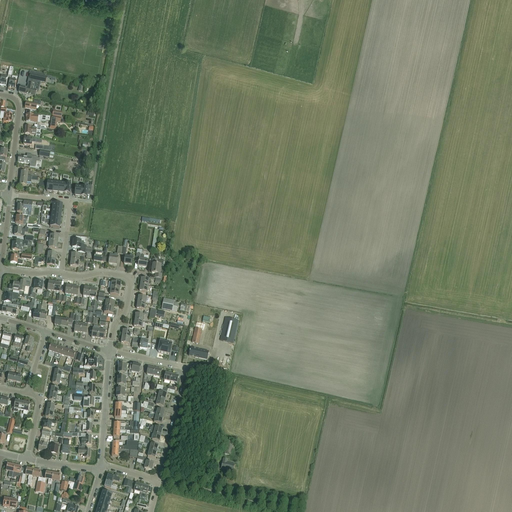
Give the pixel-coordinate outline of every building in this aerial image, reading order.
[(31,72),(29,80),(46,84),(48,75),(31,72)] [(12,77),(11,80),(10,80),(8,89),(14,90),(14,91),(17,78),(12,77)] [(20,87),(18,93),(35,97),(37,91),(33,90),(34,85),(28,84),(27,88),(20,87)] [(33,105),(26,103),(25,109),(36,111),(37,105),(40,106),(41,102),(34,101),(33,105)] [(3,122),(6,122),(11,123),(12,115),(6,114),(7,109),(1,109),(0,112),(0,115),(0,118),(3,119),(3,122)] [(26,115),(26,118),(26,123),(32,123),(40,124),(40,121),(46,121),(46,117),(41,116),(41,117),(33,116),(33,115),(26,114),(26,115)] [(57,118),(51,117),(49,129),(56,130),(57,118)] [(44,127),(41,126),(35,126),(34,128),(31,128),(25,127),(25,134),(30,135),(36,136),(37,130),(41,131),(41,130),(46,130),(46,129),(44,127)] [(51,152),(40,150),(39,157),(49,159),(49,158),(53,159),(54,153),(50,153),(51,152)] [(40,159),(37,158),(37,157),(31,156),(27,155),(27,158),(19,157),(18,163),(30,164),(30,167),(35,168),(36,162),(39,162),(40,159)] [(20,179),(37,181),(38,178),(31,177),(31,176),(27,175),(28,173),(21,172),(20,179)] [(27,182),(30,183),(39,184),(39,188),(43,188),(44,182),(37,181),(20,179),(20,182),(19,182),(19,185),(20,185),(20,186),(26,186),(27,182)] [(82,187),(80,197),(84,198),(86,198),(87,195),(90,195),(92,186),(88,186),(88,188),(86,187),(82,187)] [(17,213),(22,213),(21,215),(27,216),(29,216),(31,216),(31,213),(32,207),(32,202),(28,202),(23,201),(23,206),(17,205),(17,213)] [(29,222),(29,218),(16,217),(16,221),(16,224),(15,223),(15,224),(19,224),(23,225),(23,221),(29,222)] [(151,229),(148,249),(151,249),(151,250),(154,250),(155,250),(156,243),(158,230),(158,228),(155,227),(155,230),(151,229)] [(14,235),(20,236),(24,237),(24,233),(27,233),(28,228),(24,228),(24,230),(15,229),(14,235)] [(73,240),(72,248),(78,249),(78,252),(80,253),(85,253),(86,246),(83,245),(84,242),(85,242),(85,238),(76,237),(75,238),(75,241),(73,240)] [(13,243),(12,250),(17,251),(19,251),(19,248),(19,247),(24,248),(24,246),(27,247),(28,247),(28,244),(30,244),(30,242),(28,241),(28,242),(24,242),(20,241),(20,244),(18,244),(13,243)] [(114,265),(116,265),(118,254),(121,255),(122,248),(118,247),(117,254),(114,254),(114,257),(110,256),(109,261),(108,261),(108,262),(109,262),(108,264),(113,265),(114,265)] [(94,257),(94,262),(101,263),(101,262),(105,263),(106,257),(107,250),(104,249),(104,252),(99,252),(95,251),(94,257)] [(141,267),(146,268),(147,261),(143,260),(144,256),(141,255),(142,251),(137,250),(135,262),(139,262),(138,267),(139,267),(141,267)] [(125,257),(125,260),(124,265),(131,266),(132,258),(132,256),(129,255),(129,258),(125,257)] [(18,258),(16,257),(11,257),(10,263),(22,265),(23,262),(18,261),(18,258)] [(155,277),(160,278),(161,278),(161,275),(159,274),(160,266),(156,265),(157,261),(152,260),(151,266),(152,266),(151,273),(155,274),(155,277)] [(9,285),(8,289),(13,290),(17,291),(19,291),(19,292),(24,293),(23,296),(28,298),(29,289),(30,289),(30,288),(25,287),(26,282),(21,282),(21,283),(14,282),(13,285),(9,285)] [(43,283),(35,282),(34,290),(37,290),(37,294),(42,294),(42,290),(43,283)] [(29,289),(28,298),(31,298),(35,299),(36,294),(32,294),(32,290),(30,289),(29,289)] [(4,295),(4,302),(8,302),(11,303),(12,299),(14,300),(15,298),(18,299),(19,295),(5,291),(5,295),(4,295)] [(163,301),(161,310),(170,312),(171,309),(177,311),(178,304),(174,303),(174,301),(168,300),(167,302),(163,301)] [(4,303),(2,312),(16,315),(18,306),(16,306),(13,305),(4,303)] [(33,319),(39,320),(40,312),(40,313),(42,307),(38,306),(37,312),(34,311),(33,319)] [(67,328),(67,327),(72,328),(72,323),(74,314),(71,314),(70,319),(68,319),(68,320),(62,319),(60,327),(67,328)] [(92,314),(91,324),(95,325),(96,317),(100,318),(101,316),(95,315),(92,314)] [(54,326),(60,327),(62,319),(59,319),(54,318),(53,322),(55,322),(54,326)] [(238,321),(236,320),(225,318),(220,341),(233,344),(237,326),(239,326),(240,323),(238,322),(238,321)] [(202,330),(195,328),(192,342),(199,344),(202,330)] [(4,333),(2,338),(1,344),(8,346),(11,335),(4,333)] [(15,336),(13,345),(12,347),(20,349),(23,338),(15,336)] [(140,340),(140,346),(139,347),(140,347),(139,349),(146,350),(147,344),(150,345),(152,337),(148,337),(147,340),(145,339),(145,338),(142,338),(141,338),(141,341),(140,340)] [(26,339),(26,340),(24,346),(28,347),(26,352),(31,353),(34,344),(32,344),(33,340),(27,338),(26,340),(26,339)] [(160,342),(157,352),(163,353),(166,343),(160,342)] [(166,343),(163,353),(169,355),(172,345),(166,343)] [(57,348),(50,346),(48,352),(55,354),(57,348)] [(63,350),(57,348),(55,354),(54,357),(59,358),(60,356),(61,356),(63,350)] [(190,352),(188,356),(207,361),(208,356),(209,352),(190,348),(190,352)] [(69,352),(63,350),(61,356),(67,358),(69,352)] [(76,354),(69,352),(67,358),(73,360),(76,354)] [(84,367),(84,370),(91,370),(91,368),(96,368),(96,367),(97,367),(97,364),(96,364),(97,360),(91,360),(86,359),(85,367),(84,367)] [(118,369),(118,373),(119,374),(119,375),(125,376),(125,375),(125,373),(126,373),(126,370),(129,371),(130,365),(120,363),(120,365),(118,365),(118,369)] [(71,366),(65,364),(63,371),(69,373),(71,366)] [(129,371),(128,374),(131,374),(132,373),(135,373),(137,365),(133,365),(132,366),(130,365),(129,371)] [(148,368),(146,375),(153,376),(154,369),(148,368)] [(154,369),(153,376),(159,378),(161,371),(154,369)] [(81,378),(81,382),(90,383),(90,381),(95,381),(96,373),(90,373),(90,374),(86,374),(86,379),(81,378)] [(164,379),(164,381),(170,382),(172,375),(165,374),(164,379)] [(172,375),(170,382),(172,383),(177,384),(179,384),(180,380),(178,379),(178,377),(172,375)] [(89,391),(89,394),(94,394),(95,386),(89,386),(89,387),(85,387),(85,390),(89,391)] [(158,396),(155,395),(154,398),(165,401),(166,394),(159,392),(158,396)] [(84,399),(83,408),(89,409),(89,407),(93,407),(94,399),(90,399),(89,399),(87,398),(87,399),(84,399)] [(165,401),(154,398),(153,401),(157,402),(156,405),(163,407),(165,401)] [(13,412),(17,413),(18,410),(20,411),(22,403),(19,402),(18,401),(18,402),(16,401),(13,412)] [(22,403),(20,411),(23,411),(23,414),(27,415),(28,412),(29,404),(22,403)] [(0,414),(0,416),(7,418),(8,412),(10,407),(7,406),(7,407),(7,408),(6,408),(6,412),(5,415),(0,414)] [(155,416),(163,418),(164,412),(157,410),(155,416)] [(84,413),(84,418),(87,418),(87,419),(92,420),(93,412),(88,411),(87,413),(84,413)] [(161,425),(163,418),(155,416),(152,415),(151,418),(155,419),(154,423),(161,425)] [(9,425),(7,434),(12,435),(14,427),(14,425),(15,420),(11,419),(10,419),(9,425)] [(47,423),(44,422),(43,429),(50,430),(51,428),(54,428),(55,422),(48,420),(47,423)] [(82,432),(86,432),(91,433),(92,425),(87,424),(87,422),(79,421),(79,422),(79,425),(83,425),(83,426),(82,432)] [(114,430),(132,431),(132,427),(130,427),(125,426),(125,428),(120,428),(120,424),(114,423),(114,430)] [(155,427),(153,434),(161,436),(162,429),(155,427)] [(159,442),(161,436),(153,434),(152,440),(159,442)] [(86,445),(91,446),(91,438),(86,437),(86,438),(82,438),(81,445),(81,447),(85,448),(86,448),(86,445)] [(45,439),(41,439),(38,452),(45,453),(47,445),(44,444),(45,439)] [(113,443),(112,450),(124,451),(124,450),(125,450),(130,450),(137,451),(137,442),(135,442),(129,442),(127,442),(126,445),(126,446),(124,446),(124,447),(118,446),(119,443),(118,443),(113,443)] [(51,449),(50,454),(57,455),(58,450),(58,447),(57,447),(58,444),(52,443),(52,446),(51,446),(51,449)] [(149,450),(156,452),(158,446),(151,444),(149,450)] [(71,446),(63,445),(62,445),(61,454),(69,455),(71,446)] [(84,458),(90,458),(90,450),(85,450),(85,448),(81,447),(78,447),(78,450),(78,454),(85,455),(84,458)] [(155,459),(156,452),(149,450),(147,457),(155,459)] [(142,458),(138,457),(137,460),(143,461),(142,464),(145,465),(144,469),(151,471),(153,464),(147,462),(148,459),(142,458)] [(223,459),(222,464),(221,469),(233,472),(234,465),(226,463),(227,460),(223,459)] [(7,465),(6,471),(9,472),(8,478),(12,479),(12,478),(14,466),(7,465)] [(14,466),(12,478),(14,478),(15,477),(18,478),(17,483),(18,484),(21,484),(23,474),(20,474),(22,468),(14,466)] [(34,470),(26,469),(25,475),(26,475),(28,476),(28,480),(27,485),(30,486),(31,482),(32,479),(32,476),(34,470)] [(45,478),(45,479),(49,480),(48,485),(51,485),(52,480),(53,474),(46,473),(45,478)] [(70,479),(69,483),(70,483),(72,483),(82,486),(84,479),(78,477),(77,480),(77,481),(73,479),(70,479)] [(104,487),(116,491),(117,487),(111,486),(112,483),(106,481),(104,487)] [(62,482),(60,490),(67,491),(68,485),(70,486),(69,489),(74,491),(75,492),(80,493),(82,486),(72,483),(70,483),(69,483),(68,482),(68,483),(62,482)] [(134,489),(134,491),(140,493),(142,486),(136,484),(134,489)] [(140,493),(139,496),(146,498),(147,495),(149,488),(142,486),(140,493)] [(102,491),(101,497),(111,500),(112,495),(102,491)] [(101,497),(99,502),(109,505),(111,500),(101,497)] [(57,504),(55,511),(59,511),(62,503),(68,505),(69,505),(70,502),(66,500),(63,500),(58,498),(57,504)] [(64,511),(63,511),(77,511),(79,508),(77,508),(78,504),(70,502),(69,505),(68,505),(67,507),(68,507),(67,511),(64,511)] [(99,502),(97,507),(108,510),(109,505),(99,502)]
